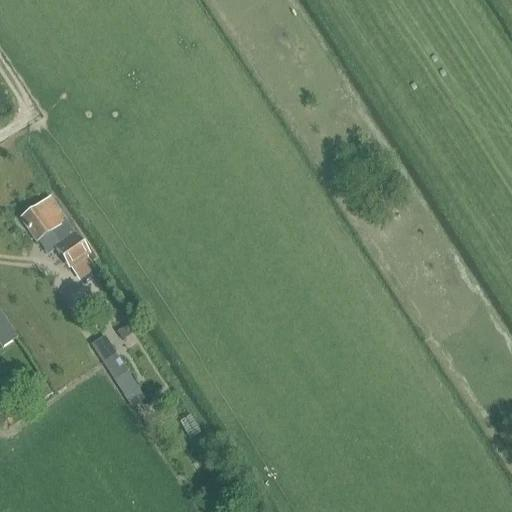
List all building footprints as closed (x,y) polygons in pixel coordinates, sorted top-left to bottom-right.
[(63,237),(72,231),(50,199),(19,220),(36,243),(50,233),(57,228),(63,237)] [(75,235),(74,235),(72,231),(63,237),(57,228),(50,233),(59,246),(54,249),(69,270),(90,255),(75,235)] [(0,327),(1,328),(0,328),(0,333),(6,344),(16,337),(0,312),(0,327)] [(115,354),(103,338),(91,347),(113,381),(132,409),(145,401),(128,372),(115,354)] [(41,402),(52,395),(46,385),(35,392),(41,402)]
